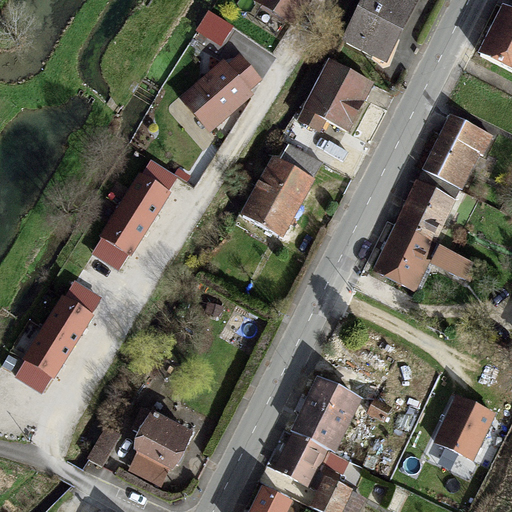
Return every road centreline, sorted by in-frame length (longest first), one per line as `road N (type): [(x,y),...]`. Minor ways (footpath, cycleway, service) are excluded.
road 1 (tertiary): [(213,511),(468,0)]
road 2 (unclassified): [(144,511),(0,444)]
